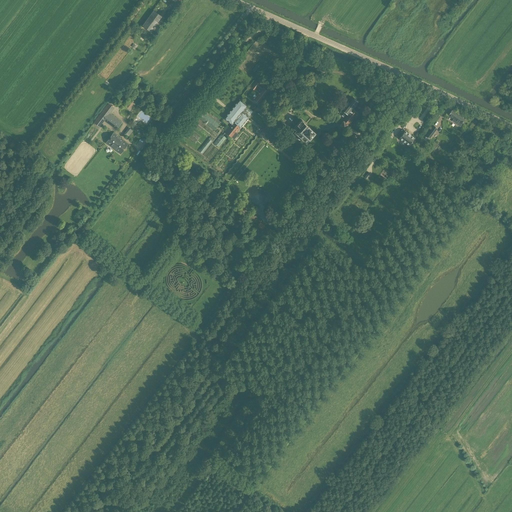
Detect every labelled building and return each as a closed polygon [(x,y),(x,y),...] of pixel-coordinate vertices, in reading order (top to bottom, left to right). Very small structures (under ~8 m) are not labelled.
[(162,16),(153,10),(142,26),(151,32),(162,16)] [(257,63),(252,70),(255,73),(260,66),(257,63)] [(268,92),(256,82),(251,88),(258,93),(254,99),(259,104),(268,92)] [(129,98),(124,105),(129,109),(134,102),(129,98)] [(348,102),(344,106),(346,107),(343,111),(347,115),(343,120),(340,125),(344,129),(348,124),(354,116),(356,118),(359,114),(357,112),(353,109),(358,102),(353,98),(350,103),(348,102)] [(247,105),(239,99),(224,118),(232,124),(226,132),(232,137),(240,128),(249,117),(242,112),(247,105)] [(105,120),(116,129),(122,122),(110,113),(114,107),(109,103),(94,123),(99,127),(105,120)] [(201,110),(196,118),(215,130),(220,122),(201,110)] [(452,110),(448,116),(453,119),(452,121),(460,127),(466,119),(452,110)] [(407,113),(402,119),(407,123),(412,116),(407,113)] [(296,124),(293,128),(296,131),(295,131),(295,132),(295,133),(306,143),(309,139),(309,140),(316,132),(308,126),(304,122),(302,120),(301,120),(297,124),(296,124)] [(262,132),(261,133),(264,136),(265,134),(266,135),(270,129),(270,128),(268,127),(266,126),(262,131),(262,132)] [(437,128),(434,126),(426,136),(430,139),(437,128)] [(133,131),(129,127),(125,132),(130,135),(133,131)] [(400,132),(402,134),(399,138),(409,146),(415,138),(405,130),(404,131),(402,130),(400,132)] [(120,154),(128,144),(113,132),(105,143),(120,154)] [(219,147),(226,138),(221,134),(214,143),(219,147)] [(202,153),(212,141),(209,138),(198,150),(202,153)] [(306,150),(311,155),(314,150),(310,146),(306,150)]
